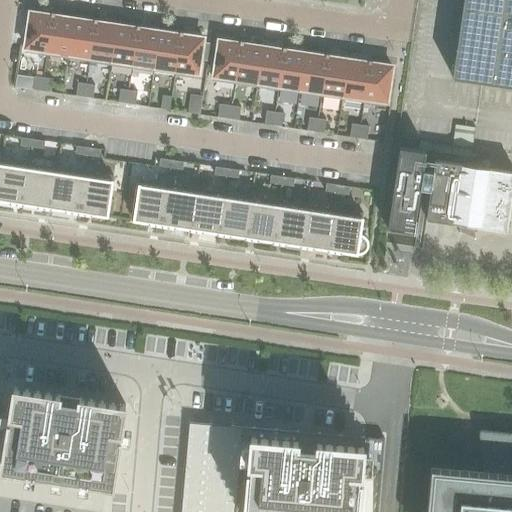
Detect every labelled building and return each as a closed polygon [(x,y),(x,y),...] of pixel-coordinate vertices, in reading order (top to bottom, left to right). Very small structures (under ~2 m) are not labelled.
[(511,0),(463,0),(452,78),(511,86),(511,0)] [(30,12),(24,52),(46,56),(53,13),(51,12),(51,15),(30,12)] [(53,13),(46,56),(68,59),(74,19),(54,16),(54,13),(53,13)] [(74,19),(68,59),(89,62),(96,19),(94,19),(94,22),(74,19)] [(96,19),(89,62),(111,65),(117,25),(97,22),(97,19),(96,19)] [(117,25),(111,65),(132,69),(138,25),(137,25),(136,28),(117,25)] [(138,25),(132,69),(153,72),(159,32),(139,29),(140,26),(138,25)] [(159,32),(153,72),(175,75),(181,32),(180,32),(179,35),(159,32)] [(181,32),(175,75),(197,78),(200,60),(202,43),(203,38),(182,35),(183,32),(181,32)] [(219,41),(213,81),(235,84),(242,41),(240,41),(240,44),(219,41)] [(242,41),(235,84),(257,87),(263,47),(243,44),(243,41),(242,41)] [(207,62),(210,44),(202,43),(200,60),(207,62)] [(263,47),(257,87),(278,90),(284,47),(283,47),(282,50),(263,47)] [(284,47),(278,90),(299,94),(305,54),(285,51),(286,48),(284,47)] [(305,54),(299,94),(321,97),(327,54),(326,54),(325,57),(305,54)] [(327,54),(321,97),(342,100),(348,60),(328,57),(329,54),(327,54)] [(348,60),(342,100),(363,103),(370,60),(368,60),(368,63),(348,60)] [(370,60),(363,103),(386,107),(392,66),(371,63),(371,60),(370,60)] [(35,76),(33,89),(41,91),(43,78),(35,76)] [(43,78),(41,91),(50,92),(52,79),(43,78)] [(77,83),(76,96),(84,97),(86,84),(77,83)] [(86,84),(84,97),(93,98),(95,85),(86,84)] [(120,89),(118,102),(127,103),(129,91),(120,89)] [(129,91),(127,103),(135,105),(137,92),(129,91)] [(162,96),(160,108),(169,110),(171,97),(162,96)] [(219,104),(217,117),(228,119),(230,106),(219,104)] [(230,106),(228,119),(239,120),(241,107),(230,106)] [(266,111),(264,124),(273,125),(274,112),(266,111)] [(274,112),(273,125),(281,126),(283,114),(274,112)] [(309,118),(307,130),(315,132),(317,119),(309,118)] [(317,119),(315,132),(324,133),(326,120),(317,119)] [(351,124),(350,137),(358,138),(360,125),(351,124)] [(360,125),(358,138),(367,139),(369,127),(360,125)] [(472,151),(475,128),(456,125),(452,147),(451,155),(471,158),(472,151)] [(21,138),(20,146),(32,147),(33,139),(21,138)] [(33,139),(32,147),(44,149),(45,141),(33,139)] [(431,152),(433,144),(433,143),(420,141),(419,150),(426,151),(431,152)] [(433,144),(431,152),(451,155),(452,147),(433,144)] [(76,146),(75,154),(87,156),(88,148),(76,146)] [(423,169),(426,151),(399,147),(387,228),(413,232),(420,188),(430,190),(426,219),(461,225),(460,229),(470,230),(471,226),(507,232),(511,198),(511,171),(435,160),(433,171),(423,169)] [(88,148),(87,156),(99,157),(100,149),(88,148)] [(2,159),(0,169),(0,199),(23,203),(29,163),(2,159)] [(160,159),(159,167),(171,168),(172,160),(160,159)] [(172,160),(171,168),(183,170),(184,162),(172,160)] [(29,163),(23,203),(51,207),(57,167),(29,163)] [(85,172),(79,212),(107,216),(108,213),(112,213),(114,200),(110,200),(113,176),(96,173),(98,165),(85,163),(84,171),(85,172)] [(57,167),(51,207),(79,212),(85,172),(84,171),(57,167)] [(215,167),(214,175),(226,177),(227,169),(215,167)] [(227,169),(226,177),(238,178),(239,170),(227,169)] [(132,203),(130,216),(134,217),(133,220),(162,224),(168,184),(169,184),(170,176),(158,174),(156,182),(139,180),(136,204),(132,203)] [(271,175),(269,183),(281,185),(283,177),(271,175)] [(283,177),(281,185),(293,187),(294,179),(283,177)] [(326,183),(325,191),(337,193),(338,185),(326,183)] [(168,184),(162,224),(190,228),(196,188),(169,184),(168,184)] [(338,185),(337,193),(348,195),(350,187),(338,185)] [(196,188),(190,228),(217,232),(223,192),(196,188)] [(223,192),(217,232),(245,237),(251,197),(250,197),(223,192)] [(251,197),(245,237),(273,241),(278,206),(277,205),(262,203),(263,194),(251,193),(250,197),(251,197)] [(278,206),(273,241),(300,245),(306,205),(278,201),(277,205),(278,206)] [(306,205),(300,245),(328,249),(334,209),(306,205)] [(334,209),(328,249),(357,254),(358,254),(359,254),(360,254),(361,253),(362,253),(363,252),(364,252),(365,251),(366,250),(366,249),(367,249),(367,248),(367,247),(368,247),(368,246),(368,245),(368,244),(368,243),(368,242),(368,241),(367,240),(367,239),(366,238),(365,237),(365,236),(364,236),(363,235),(362,235),(361,234),(360,234),(363,213),(334,209)] [(70,397),(14,388),(1,468),(113,485),(126,405),(70,397)] [(188,422),(180,511),(378,511),(385,439),(373,438),(224,425),(188,422)] [(511,511),(511,433),(482,431),(481,431),(480,432),(479,433),(479,434),(486,474),(432,469),(428,511),(511,511)]
